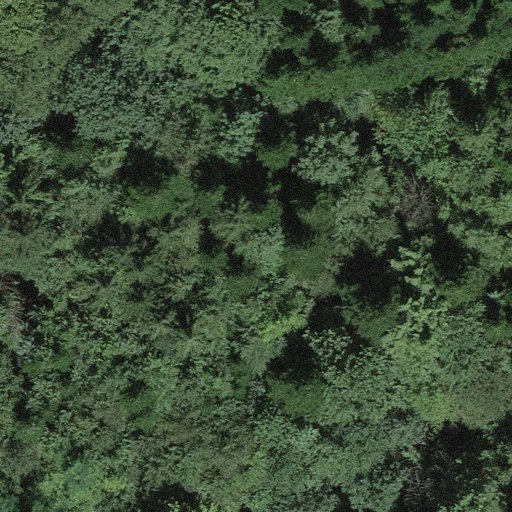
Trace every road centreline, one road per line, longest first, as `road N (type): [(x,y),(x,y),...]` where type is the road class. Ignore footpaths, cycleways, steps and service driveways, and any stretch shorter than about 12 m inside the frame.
road 1 (track): [(115,0),(172,39),(434,151),(511,174)]
road 2 (track): [(94,511),(511,408)]
